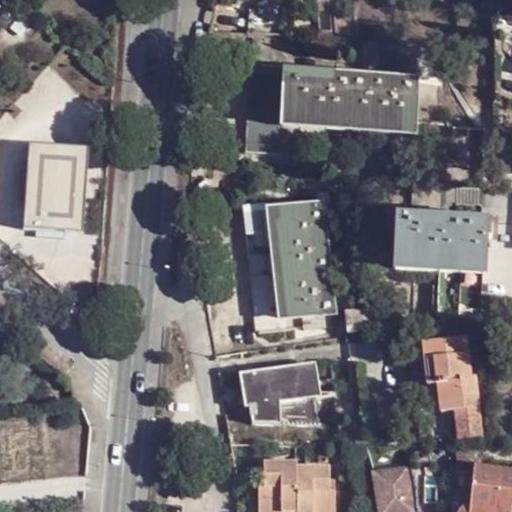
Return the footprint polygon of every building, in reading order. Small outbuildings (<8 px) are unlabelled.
[(247,11),(245,34),(275,36),(278,12),(247,11)] [(253,65),(271,66),(273,41),(255,40),(253,65)] [(283,157),(285,120),(287,77),(286,67),(271,66),(253,65),(249,155),(283,157)] [(287,77),(285,120),(416,128),(419,85),(287,77)] [(91,151),(25,146),(17,234),(84,239),(91,151)] [(259,334),(282,332),(281,320),(271,212),(270,203),(245,205),(259,334)] [(321,207),(271,212),(281,320),(294,318),(305,317),(332,314),(321,207)] [(401,215),(397,265),(483,274),(487,223),(401,215)] [(379,311),(350,312),(350,332),(378,332),(379,311)] [(332,314),(305,317),(306,330),(333,328),(332,314)] [(281,320),(282,332),(295,331),(294,318),(281,320)] [(440,384),(442,415),(465,412),(463,397),(478,395),(477,375),(473,375),(468,338),(425,342),(430,384),(440,384)] [(375,403),(377,429),(392,428),(391,404),(397,403),(396,389),(370,391),(370,404),(375,403)] [(455,471),(472,473),(473,467),(475,449),(457,447),(455,471)] [(257,489),(256,511),(354,511),(354,492),(338,492),(339,484),(338,474),(306,473),(305,466),(275,467),(275,479),(274,489),(257,489)] [(415,511),(413,466),(371,469),(374,511),(415,511)] [(511,470),(473,467),(472,473),(469,507),(467,507),(465,508),(463,509),(461,511),(511,511),(511,470)] [(257,480),(257,489),(274,489),(275,479),(257,480)] [(354,492),(354,484),(339,484),(338,492),(354,492)]
